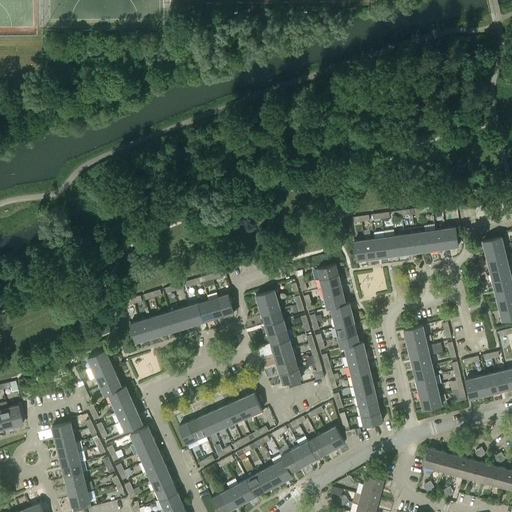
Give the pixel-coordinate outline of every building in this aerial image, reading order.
[(445,228),(448,247),(459,245),(456,226),(445,228)] [(435,229),(438,248),(448,247),(445,228),(435,229)] [(425,231),(428,250),(438,248),(435,229),(425,231)] [(415,232),(418,251),(428,250),(425,231),(415,232)] [(405,234),(407,253),(418,251),(415,232),(405,234)] [(397,254),(407,253),(405,234),(395,235),(397,254)] [(384,236),(387,255),(397,254),(395,235),(384,236)] [(374,238),(377,257),(387,255),(384,236),(374,238)] [(486,250),(504,246),(502,236),(483,240),(486,250)] [(364,239),(367,258),(377,257),(374,238),(364,239)] [(353,241),(356,260),(367,258),(364,239),(353,241)] [(504,246),(486,250),(488,260),(507,256),(504,246)] [(507,256),(488,260),(490,270),(509,266),(507,256)] [(317,267),(320,278),(339,273),(336,263),(317,267)] [(509,266),(490,270),(493,280),(511,276),(509,266)] [(320,278),(322,288),(341,283),(339,273),(320,278)] [(203,281),(202,276),(192,279),(194,284),(203,281)] [(511,278),(511,276),(493,280),(495,290),(511,286),(511,278)] [(322,288),(325,298),(343,293),(341,283),(322,288)] [(511,286),(495,290),(497,300),(511,296),(511,286)] [(256,294),(259,304),(277,299),(274,288),(256,294)] [(143,294),(144,300),(153,297),(151,291),(143,294)] [(218,296),(224,314),(234,311),(229,293),(218,296)] [(346,303),(343,293),(325,298),(327,308),(331,307),(346,303)] [(224,314),(218,296),(209,299),(214,317),(224,314)] [(511,296),(497,300),(500,310),(511,307),(511,296)] [(214,317),(209,299),(199,302),(204,320),(214,317)] [(277,299),(259,304),(262,314),(280,309),(277,299)] [(204,320),(199,302),(189,305),(194,323),(204,320)] [(350,302),(346,303),(331,307),(333,316),(352,312),(350,302)] [(194,323),(189,305),(179,308),(185,326),(194,323)] [(511,307),(500,310),(502,320),(511,318),(511,307)] [(169,311),(175,329),(185,326),(179,308),(169,311)] [(283,319),(280,309),(262,314),(265,324),(283,319)] [(160,314),(165,332),(175,329),(169,311),(160,314)] [(354,322),(352,312),(333,316),(336,326),(354,322)] [(165,332),(160,314),(150,317),(155,335),(165,332)] [(155,335),(150,317),(140,320),(146,338),(155,335)] [(283,319),(265,324),(268,334),(286,328),(283,319)] [(146,338),(140,320),(130,323),(135,341),(146,338)] [(338,336),(357,332),(354,322),(336,326),(338,336)] [(404,329),(407,339),(425,335),(423,324),(404,329)] [(289,338),(286,328),(268,334),(271,344),(289,338)] [(359,342),(357,332),(338,336),(341,347),(344,346),(359,342)] [(425,335),(407,339),(409,349),(428,345),(425,335)] [(502,349),(510,347),(507,335),(498,337),(502,349)] [(271,344),(274,353),(292,348),(289,338),(271,344)] [(347,356),(365,351),(363,341),(359,342),(344,346),(347,356)] [(409,349),(411,359),(430,355),(428,345),(409,349)] [(277,363),(295,358),(292,348),(274,353),(277,363)] [(88,357),(92,367),(110,359),(105,349),(88,357)] [(368,361),(365,351),(347,356),(349,366),(368,361)] [(430,355),(411,359),(414,369),(432,364),(430,355)] [(277,363),(280,373),(298,367),(295,358),(277,363)] [(110,359),(92,367),(96,376),(114,368),(110,359)] [(151,366),(149,361),(135,367),(139,378),(157,371),(154,365),(151,366)] [(370,371),(368,361),(349,366),(352,376),(370,371)] [(414,369),(416,379),(434,374),(432,364),(414,369)] [(70,368),(73,375),(78,373),(75,366),(70,368)] [(298,367),(280,373),(283,383),(301,378),(298,367)] [(96,376),(100,385),(118,378),(114,368),(96,376)] [(495,372),(500,391),(510,388),(505,370),(495,372)] [(373,381),(370,371),(352,376),(354,386),(373,381)] [(486,375),(490,393),(500,391),(495,372),(486,375)] [(82,380),(78,373),(73,375),(77,382),(82,380)] [(434,374),(416,379),(418,389),(437,384),(434,374)] [(476,377),(480,396),(490,393),(486,375),(476,377)] [(465,380),(470,398),(480,396),(476,377),(465,380)] [(122,387),(118,378),(100,385),(105,395),(108,393),(122,387)] [(301,383),(300,378),(288,382),(289,387),(301,383)] [(375,391),(373,381),(354,386),(356,395),(375,391)] [(79,387),(82,394),(87,391),(84,384),(79,387)] [(418,389),(420,399),(439,394),(437,384),(418,389)] [(125,385),(122,387),(108,393),(112,402),(130,395),(125,385)] [(90,398),(87,391),(82,394),(85,401),(90,398)] [(254,391),(244,396),(252,413),(262,409),(254,391)] [(378,401),(375,391),(356,395),(359,406),(378,401)] [(441,405),(439,394),(420,399),(423,409),(441,405)] [(134,404),(130,395),(112,402),(117,412),(134,404)] [(244,396),(235,400),(243,418),(252,413),(244,396)] [(18,404),(22,422),(26,422),(21,400),(17,401),(18,404)] [(235,400),(225,404),(233,422),(243,418),(235,400)] [(378,401),(359,406),(361,415),(380,411),(378,401)] [(88,405),(91,412),(96,410),(93,403),(88,405)] [(7,407),(12,425),(22,422),(18,404),(7,407)] [(138,413),(134,404),(117,412),(121,421),(138,413)] [(225,404),(216,408),(224,426),(233,422),(225,404)] [(321,405),(314,409),(317,414),(324,410),(321,405)] [(12,425),(7,407),(0,408),(0,419),(2,428),(12,425)] [(216,408),(207,412),(215,430),(224,426),(216,408)] [(310,417),(317,414),(314,409),(308,413),(310,417)] [(99,417),(96,410),(91,412),(94,419),(99,417)] [(382,421),(380,411),(361,415),(364,426),(382,421)] [(207,412),(197,416),(205,434),(215,430),(207,412)] [(142,423),(138,413),(121,421),(125,431),(142,423)] [(297,418),(300,423),(306,420),(303,415),(297,418)] [(197,416),(188,420),(196,438),(205,434),(197,416)] [(85,421),(88,428),(93,425),(90,418),(85,421)] [(297,418),(290,422),(292,427),(300,423),(297,418)] [(350,429),(347,419),(341,420),(344,430),(350,429)] [(186,442),(196,438),(188,420),(178,425),(186,442)] [(52,426),(55,436),(73,432),(70,421),(52,426)] [(96,424),(100,431),(105,428),(101,421),(96,424)] [(97,432),(93,425),(88,428),(91,435),(97,432)] [(130,433),(135,443),(152,435),(148,425),(130,433)] [(266,425),(259,429),(262,434),(268,430),(266,425)] [(279,428),(282,433),(288,430),(285,425),(279,428)] [(336,426),(327,431),(335,447),(345,442),(336,426)] [(108,435),(105,428),(100,431),(103,438),(108,435)] [(279,428),(272,432),(275,437),(282,433),(279,428)] [(355,428),(350,429),(344,430),(346,437),(357,434),(355,428)] [(255,437),(262,434),(259,429),(252,433),(255,437)] [(326,452),(335,447),(327,431),(318,435),(326,452)] [(57,446),(75,441),(73,432),(55,436),(57,446)] [(269,434),(262,437),(264,442),(271,438),(269,434)] [(156,444),(152,435),(135,443),(139,452),(156,444)] [(248,435),(241,439),(244,443),(251,440),(248,435)] [(317,457),(326,452),(318,435),(309,440),(317,457)] [(94,440),(97,446),(102,444),(99,437),(94,440)] [(264,442),(262,437),(254,442),(256,447),(264,442)] [(237,447),(244,443),(241,439),(234,442),(237,447)] [(309,440),(300,445),(308,461),(317,457),(309,440)] [(57,446),(59,456),(78,451),(75,441),(57,446)] [(106,451),(102,444),(97,446),(101,453),(106,451)] [(107,447),(110,454),(115,451),(112,444),(107,447)] [(139,452),(143,461),(160,454),(156,444),(139,452)] [(242,448),(245,453),(252,449),(249,444),(242,448)] [(230,445),(223,448),(226,453),(233,449),(230,445)] [(299,466),(308,461),(300,445),(291,450),(299,466)] [(475,452),(476,454),(484,450),(481,446),(475,449),(475,452)] [(424,465),(434,468),(439,450),(429,447),(424,465)] [(219,457),(226,453),(223,448),(216,452),(219,457)] [(244,453),(245,453),(242,448),(236,452),(238,456),(239,456),(244,453)] [(291,471),(299,466),(291,450),(281,455),(283,458),(290,471),(291,471)] [(449,453),(439,450),(434,468),(444,470),(449,453)] [(62,466),(80,461),(78,451),(59,456),(62,466)] [(119,458),(115,451),(110,454),(114,460),(119,458)] [(494,457),(496,459),(503,455),(501,451),(495,455),(494,457)] [(458,455),(449,453),(444,470),(454,473),(458,455)] [(165,463),(160,454),(143,461),(147,471),(165,463)] [(208,463),(214,459),(212,454),(205,458),(208,463)] [(231,454),(225,458),(227,462),(234,459),(231,454)] [(468,458),(458,455),(454,473),(462,475),(461,478),(463,478),(468,458)] [(505,457),(503,455),(496,459),(498,463),(504,459),(505,457)] [(111,463),(108,456),(103,458),(106,465),(111,463)] [(208,463),(205,458),(198,462),(201,467),(208,463)] [(220,466),(227,462),(225,458),(218,461),(220,466)] [(293,475),(291,471),(290,471),(283,458),(274,463),(283,480),(293,475)] [(478,461),(468,458),(463,478),(464,478),(465,476),(473,478),(478,461)] [(83,471),(80,461),(62,466),(64,476),(83,471)] [(488,463),(478,461),(473,478),(482,481),(481,483),(482,484),(488,463)] [(111,463),(106,465),(109,472),(114,470),(111,463)] [(116,465),(119,472),(124,470),(121,463),(116,465)] [(151,480),(169,472),(165,463),(147,471),(151,480)] [(274,463),(265,468),(274,484),(283,480),(274,463)] [(498,466),(488,463),(482,484),(484,484),(484,482),(493,484),(498,466)] [(214,464),(208,467),(211,472),(216,469),(214,464)] [(508,469),(498,466),(493,484),(501,486),(501,488),(502,489),(508,469)] [(205,475),(211,472),(208,467),(202,470),(205,475)] [(265,490),(274,484),(265,468),(256,473),(265,490)] [(511,469),(508,469),(502,489),(504,489),(504,487),(511,488),(511,469)] [(127,476),(124,470),(119,472),(122,479),(127,476)] [(67,485),(85,481),(83,471),(64,476),(67,485)] [(173,482),(169,472),(151,480),(155,489),(173,482)] [(247,478),(256,494),(265,490),(256,473),(247,478)] [(367,473),(364,483),(382,488),(385,478),(367,473)] [(115,484),(120,482),(117,475),(112,477),(115,484)] [(348,485),(351,483),(347,476),(343,478),(346,484),(348,485)] [(247,499),(256,494),(247,478),(238,482),(247,499)] [(88,491),(85,481),(67,485),(69,495),(88,491)] [(125,484),(128,490),(133,488),(130,481),(125,484)] [(118,491),(123,489),(120,482),(115,484),(118,491)] [(155,489),(160,499),(177,491),(173,482),(155,489)] [(238,504),(247,499),(238,482),(229,487),(238,504)] [(361,493),(379,498),(382,488),(364,483),(361,493)] [(434,486),(432,483),(425,488),(427,491),(433,488),(434,486)] [(229,509),(238,504),(229,487),(220,492),(229,509)] [(136,495),(133,488),(128,490),(131,497),(136,495)] [(453,491),(452,489),(445,493),(447,497),(453,493),(453,491)] [(88,491),(69,495),(72,506),(90,501),(88,491)] [(181,500),(177,491),(160,499),(164,508),(181,500)] [(218,511),(222,511),(229,509),(220,492),(210,497),(218,511)] [(358,503),(376,508),(379,498),(361,493),(358,503)] [(343,504),(345,503),(341,496),(337,498),(341,504),(343,504)] [(164,508),(165,511),(179,511),(185,509),(181,500),(164,508)] [(43,511),(40,502),(30,506),(32,511),(43,511)] [(355,511),(375,511),(376,508),(358,503),(355,511)]
